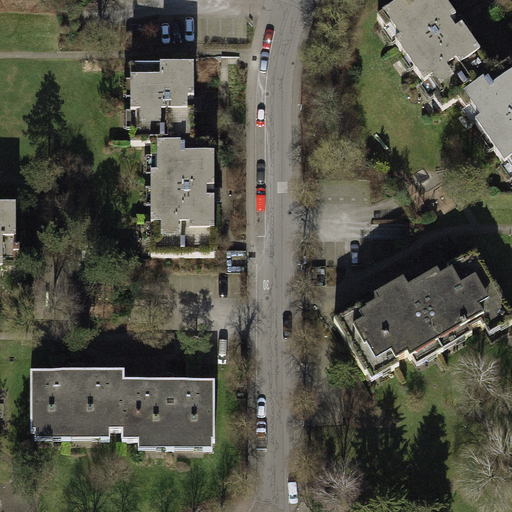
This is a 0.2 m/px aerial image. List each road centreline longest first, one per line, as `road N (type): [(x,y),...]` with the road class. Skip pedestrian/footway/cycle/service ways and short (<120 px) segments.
road 1 (residential): [(273,511),(280,105),(300,0)]
road 2 (unknown): [(292,24),(99,11)]
